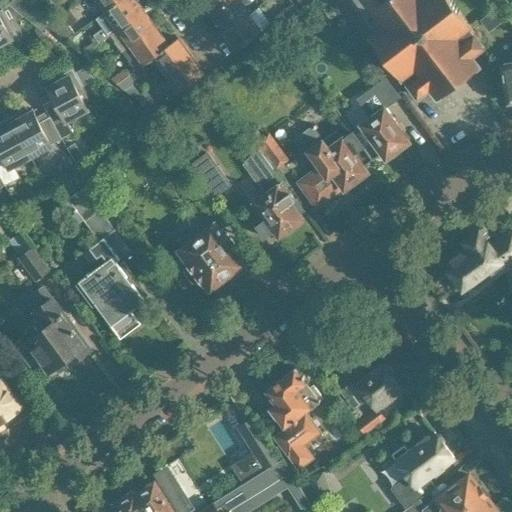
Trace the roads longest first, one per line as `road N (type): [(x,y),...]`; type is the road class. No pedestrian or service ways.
road 1 (residential): [(36,497),(366,243)]
road 2 (residential): [(511,443),(366,243)]
road 3 (residential): [(366,243),(475,167),(511,154)]
